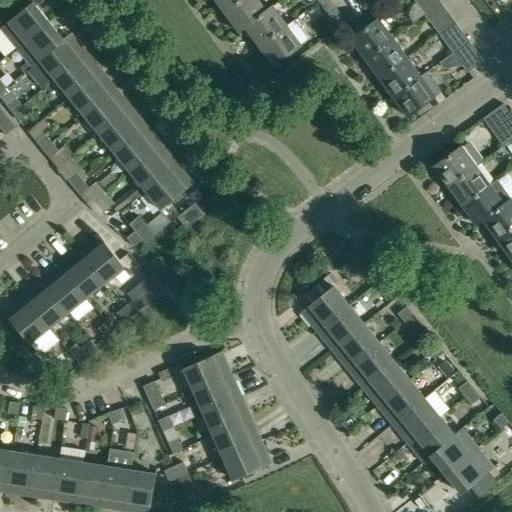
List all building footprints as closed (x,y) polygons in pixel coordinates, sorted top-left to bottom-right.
[(214,0),(224,13),(241,0),(214,0)] [(238,32),(245,27),(266,11),(258,0),(241,0),(224,13),(238,32)] [(441,3),(438,0),(426,0),(418,6),(425,15),(441,3)] [(16,48),(49,21),(33,2),(1,28),(16,48)] [(341,16),(332,3),(324,9),(333,22),(341,16)] [(259,47),(287,26),(273,6),(266,11),(245,27),(259,47)] [(455,22),(449,14),(433,25),(439,34),(455,22)] [(350,39),(364,59),(393,38),(379,18),(350,39)] [(63,39),(49,21),(16,48),(32,67),(72,34),(71,33),(63,39)] [(301,46),(287,26),(259,47),(273,66),(301,46)] [(453,53),(469,42),(463,33),(447,44),(453,53)] [(87,53),(72,34),(32,67),(40,61),(54,79),(87,53)] [(364,59),(379,79),(407,58),(393,38),(364,59)] [(467,73),(483,61),(477,52),(460,63),(467,73)] [(102,71),(87,53),(54,79),(70,97),(102,71)] [(379,79),(392,97),(421,77),(407,58),(379,79)] [(117,90),(102,71),(70,97),(85,116),(117,90)] [(421,77),(392,97),(407,117),(435,96),(421,77)] [(132,109),(117,90),(85,116),(100,135),(132,109)] [(434,96),(439,103),(445,98),(441,92),(434,96)] [(15,98),(6,105),(13,113),(22,106),(15,98)] [(22,106),(13,113),(19,121),(28,114),(22,106)] [(0,108),(0,126),(7,135),(17,127),(1,108),(0,108)] [(147,127),(132,109),(100,135),(115,153),(147,127)] [(511,125),(503,132),(510,141),(511,139),(511,125)] [(147,127),(115,153),(130,172),(162,146),(147,127)] [(37,142),(44,150),(54,143),(47,135),(37,142)] [(60,151),(54,143),(44,150),(51,159),(60,151)] [(177,165),(162,146),(130,172),(145,191),(177,165)] [(434,167),(448,186),(476,165),(462,146),(434,167)] [(193,184),(177,165),(145,191),(161,210),(193,184)] [(476,165),(448,186),(462,205),(490,184),(476,165)] [(68,179),(75,187),(84,180),(77,172),(68,179)] [(84,180),(75,187),(81,196),(91,188),(84,180)] [(496,180),(490,184),(462,205),(476,225),(483,220),(510,199),(496,180)] [(510,199),(483,220),(497,240),(511,228),(511,197),(510,199)] [(194,203),(177,217),(186,229),(203,215),(194,203)] [(145,243),(155,235),(139,215),(129,224),(134,230),(126,237),(133,246),(142,240),(145,243)] [(511,228),(497,240),(511,259),(511,257),(511,228)] [(79,250),(105,282),(124,267),(98,234),(79,250)] [(79,250),(60,265),(87,298),(105,282),(79,250)] [(68,313),(87,298),(60,265),(41,280),(68,313)] [(150,274),(149,275),(128,294),(133,299),(125,306),(132,315),(163,290),(150,274)] [(312,303),(309,305),(300,312),(316,332),(349,306),(333,286),(337,283),(330,274),(304,294),(312,303)] [(391,284),(384,276),(374,284),(381,292),(391,284)] [(41,280),(22,296),(49,328),(68,313),(41,280)] [(49,328),(22,296),(3,311),(30,344),(49,328)] [(415,313),(407,305),(398,313),(405,321),(415,313)] [(125,322),(132,315),(125,306),(117,313),(125,322)] [(316,332),(331,350),(364,324),(349,306),(316,332)] [(114,330),(107,321),(99,328),(106,337),(114,330)] [(379,343),(364,324),(331,350),(347,369),(379,343)] [(78,349),(71,355),(79,364),(97,348),(89,339),(78,349)] [(444,351),(437,342),(428,350),(435,358),(444,351)] [(347,369),(362,388),(394,361),(379,343),(347,369)] [(28,367),(37,360),(26,348),(18,355),(28,367)] [(183,369),(193,391),(231,374),(221,352),(183,369)] [(410,380),(394,361),(362,388),(377,406),(410,380)] [(241,396),(231,374),(193,391),(203,413),(241,396)] [(166,404),(155,380),(143,386),(154,409),(166,404)] [(377,406),(392,425),(425,399),(410,380),(377,406)] [(465,396),(475,388),(468,380),(458,387),(465,396)] [(481,396),(475,388),(465,396),(472,404),(481,396)] [(213,435),(251,419),(241,396),(203,413),(213,435)] [(440,417),(425,399),(392,425),(407,443),(440,417)] [(10,401),(8,413),(18,415),(20,403),(10,401)] [(33,406),(31,418),(42,420),(44,408),(33,406)] [(56,407),(54,419),(64,421),(67,409),(57,407),(56,407)] [(119,409),(108,413),(112,424),(122,421),(119,409)] [(509,422),(501,413),(493,420),(501,429),(509,422)] [(174,426),(168,416),(159,420),(163,431),(174,426)] [(407,443),(422,462),(463,429),(462,428),(454,435),(440,417),(407,443)] [(251,419),(213,435),(223,458),(261,441),(251,419)] [(431,457),(445,474),(478,448),(463,429),(422,462),(423,463),(431,457)] [(184,449),(178,438),(168,442),(173,453),(184,449)] [(271,463),(261,441),(223,458),(233,480),(271,463)] [(494,467),(478,448),(445,474),(461,494),(494,467)] [(0,491),(5,493),(11,451),(0,449),(0,491)] [(35,455),(11,451),(5,493),(29,496),(35,455)] [(59,459),(35,455),(29,496),(53,500),(59,459)] [(83,463),(59,459),(53,500),(77,504),(83,463)] [(189,473),(184,462),(174,466),(179,477),(189,473)] [(83,463),(77,504),(101,508),(107,467),(83,463)] [(170,482),(179,477),(174,466),(165,470),(170,482)] [(131,470),(107,467),(101,508),(125,511),(131,470)] [(131,470),(125,511),(126,511),(149,511),(155,474),(131,470)] [(192,507),(202,503),(197,492),(187,497),(192,507)]
